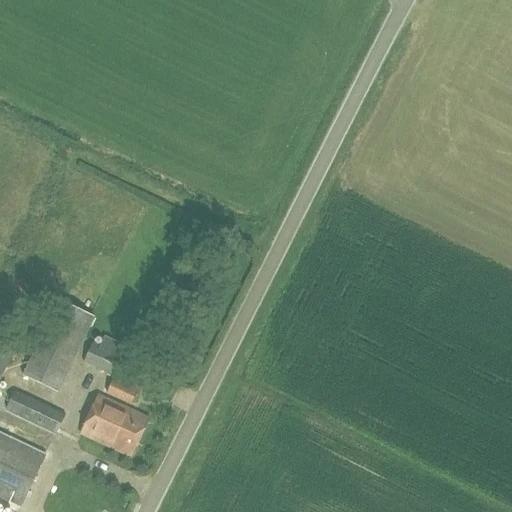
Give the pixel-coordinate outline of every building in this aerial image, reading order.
[(57,393),(85,336),(95,318),(59,300),(49,319),(22,377),(57,393)] [(118,378),(126,359),(93,343),(83,363),(118,378)] [(0,380),(14,351),(0,344),(0,497),(21,507),(45,457),(0,435),(0,380)] [(131,404),(137,391),(113,380),(106,394),(131,404)] [(56,434),(64,415),(14,391),(5,411),(56,434)] [(132,458),(149,419),(98,396),(80,435),(132,458)]
